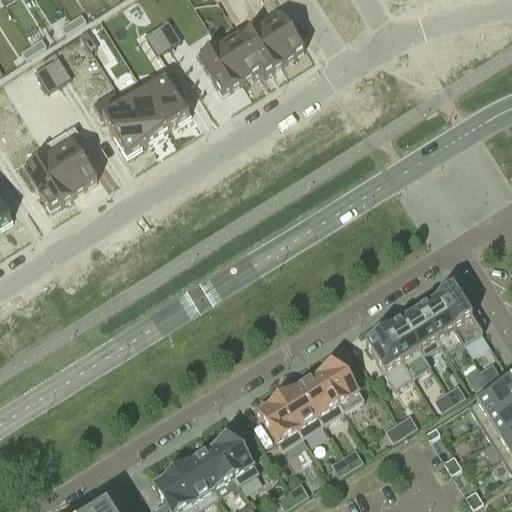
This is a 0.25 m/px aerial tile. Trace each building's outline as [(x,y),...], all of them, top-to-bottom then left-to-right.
[(257,28),(256,29),(259,33),(260,32),(283,69),(303,57),(278,15),(257,28)] [(81,19),(70,26),(75,33),(85,26),(81,19)] [(167,25),(155,32),(169,53),(180,46),(167,25)] [(70,26),(60,32),(65,39),(75,33),(70,26)] [(155,32),(144,40),(157,61),(169,53),(155,32)] [(242,44),(241,44),(261,76),(260,77),(263,82),(264,81),(283,69),(260,32),(259,33),(242,44)] [(219,51),(218,51),(241,88),(260,77),(261,76),(241,44),(242,44),(238,38),(237,39),(219,51)] [(90,42),(83,46),(90,56),(96,52),(90,42)] [(41,44),(31,51),(35,58),(45,51),(41,44)] [(215,47),(195,60),(221,101),(241,88),(218,51),(219,51),(216,47),(215,47)] [(31,51),(20,57),(25,64),(35,58),(31,51)] [(58,62),(46,69),(59,90),(71,83),(58,62)] [(46,69),(34,77),(47,98),(59,90),(46,69)] [(144,96),(143,96),(167,135),(189,122),(173,96),(181,92),(172,78),(144,96)] [(118,101),(117,102),(122,110),(123,109),(147,148),(167,135),(143,96),(144,96),(139,88),(138,88),(118,101)] [(122,110),(102,122),(126,161),(147,148),(123,109),(122,110)] [(42,152),(41,153),(44,157),(45,157),(73,201),(97,186),(80,159),(87,154),(74,133),(42,152)] [(44,157),(21,171),(49,216),(73,201),(45,157),(44,157)] [(0,232),(10,226),(0,209),(0,232)] [(453,294),(435,305),(464,351),(482,340),(453,294)] [(464,351),(435,305),(416,316),(439,353),(446,363),(464,351)] [(439,353),(416,316),(401,326),(423,362),(439,353)] [(430,373),(423,362),(401,326),(383,338),(412,384),(430,373)] [(412,384),(383,338),(365,349),(394,395),(412,384)] [(338,366),(318,378),(343,419),(363,406),(338,366)] [(492,371),(481,379),(487,388),(498,381),(492,371)] [(343,419),(318,378),(298,391),(323,431),(343,419)] [(487,388),(481,379),(469,386),(475,395),(487,388)] [(476,406),(468,412),(479,429),(487,424),(511,408),(511,388),(510,385),(476,406)] [(323,431),(298,391),(277,404),(303,444),(323,431)] [(457,393),(446,400),(452,410),(464,403),(457,393)] [(452,410),(446,400),(434,407),(441,417),(452,410)] [(303,444),(277,404),(257,416),(277,449),(282,457),(303,444)] [(511,408),(487,424),(479,429),(490,447),(498,441),(511,432),(511,408)] [(410,423),(398,430),(404,440),(416,433),(410,423)] [(404,440),(398,430),(387,438),(392,447),(404,440)] [(511,432),(498,441),(490,447),(501,464),(509,459),(511,456),(511,432)] [(435,433),(425,440),(429,446),(439,439),(435,433)] [(212,452),(232,484),(237,492),(258,479),(233,439),(212,452)] [(232,484),(212,452),(193,464),(213,496),(232,484)] [(511,456),(509,459),(501,464),(511,481),(511,456)] [(355,457),(344,465),(350,474),(361,467),(355,457)] [(453,461),(443,468),(447,474),(457,468),(453,461)] [(205,511),(219,504),(213,496),(193,464),(172,477),(193,511),(205,511)] [(350,474),(344,465),(332,472),(338,482),(350,474)] [(457,468),(447,474),(451,480),(461,474),(457,468)] [(193,511),(172,477),(152,490),(165,511),(193,511)] [(301,491),(290,499),(296,508),(307,501),(301,491)] [(475,496),(464,503),(468,509),(479,502),(475,496)] [(289,511),(296,508),(290,499),(278,506),(281,511),(289,511)] [(479,502),(468,509),(470,511),(476,511),(483,508),(479,502)]
